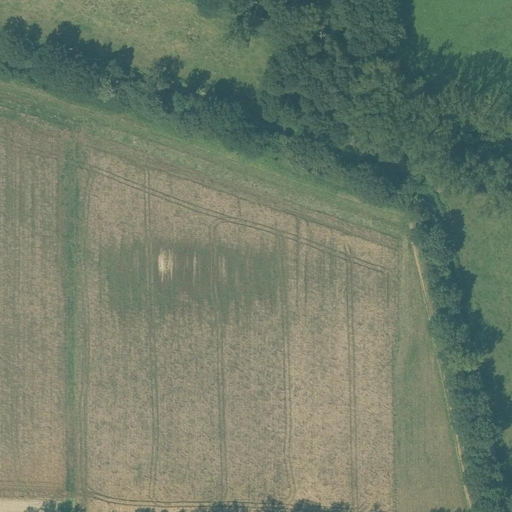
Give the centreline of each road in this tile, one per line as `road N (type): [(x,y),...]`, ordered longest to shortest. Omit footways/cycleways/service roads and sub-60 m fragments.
road 1 (track): [(376,153),(409,169),(416,186),(490,511)]
road 2 (track): [(376,153),(356,144),(374,74),(370,0)]
